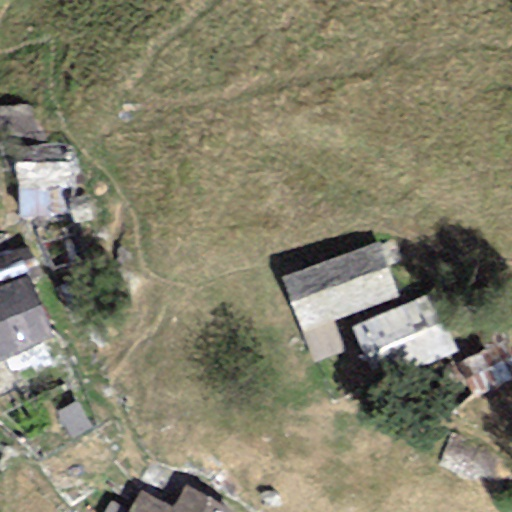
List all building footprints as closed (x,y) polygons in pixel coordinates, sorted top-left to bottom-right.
[(66,146),(14,148),(17,221),(61,219),(60,190),(68,190),(66,146)] [(379,243),(279,277),(298,332),(398,298),(379,243)] [(0,255),(0,285),(26,275),(28,281),(40,276),(27,244),(0,255)] [(0,285),(0,362),(54,339),(28,281),(26,275),(0,285)] [(428,293),(348,329),(374,386),(454,351),(428,293)] [(511,356),(502,339),(451,369),(471,402),(511,378),(511,356)] [(77,403),(57,414),(57,415),(70,439),(90,429),(77,403)] [(501,457),(449,433),(434,464),(486,489),(501,457)] [(228,511),(230,509),(183,485),(171,508),(137,491),(126,511),(228,511)]
